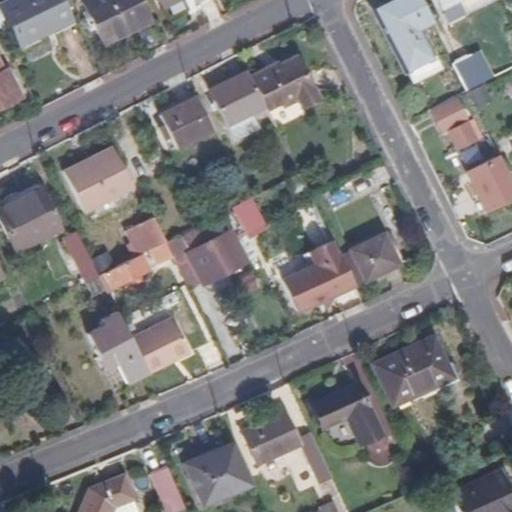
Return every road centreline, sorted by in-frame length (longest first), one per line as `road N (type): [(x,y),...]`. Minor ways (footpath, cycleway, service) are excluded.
road 1 (residential): [(0,487),(461,279)]
road 2 (residential): [(297,0),(0,153)]
road 3 (residential): [(322,0),(461,279)]
